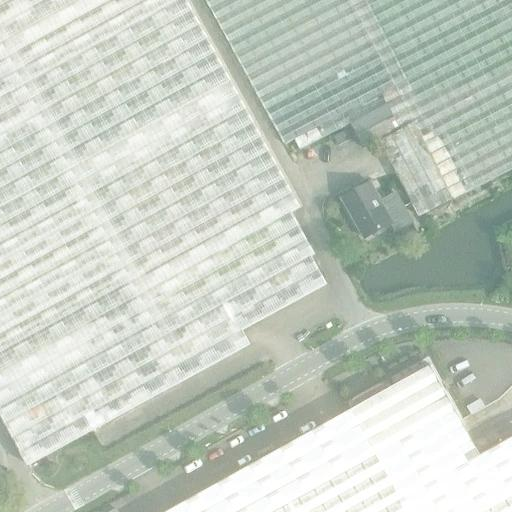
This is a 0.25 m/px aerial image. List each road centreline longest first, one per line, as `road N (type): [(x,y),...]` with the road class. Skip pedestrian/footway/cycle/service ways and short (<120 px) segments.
road 1 (unclassified): [(42,508),(364,328),(456,310),(511,316)]
road 2 (unknown): [(364,328),(202,0)]
